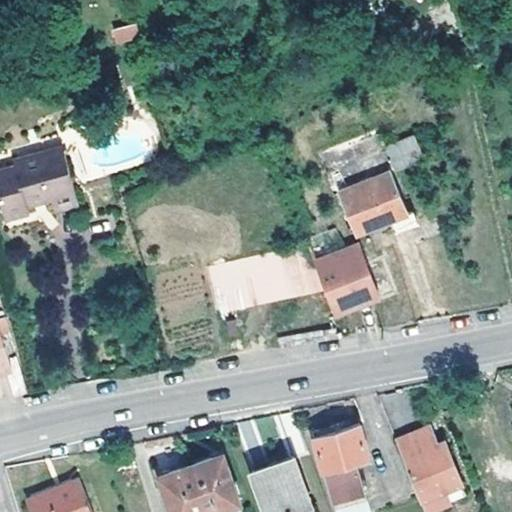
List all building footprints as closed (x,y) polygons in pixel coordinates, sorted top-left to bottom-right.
[(110,30),(115,45),(139,38),(135,23),(110,30)] [(399,137),(410,160),(423,155),(413,132),(399,137)] [(399,137),(387,142),(397,166),(410,160),(399,137)] [(63,153),(38,160),(48,197),(49,202),(52,214),(77,207),(63,153)] [(48,197),(38,160),(36,155),(11,163),(13,169),(0,172),(0,209),(3,221),(26,215),(24,209),(23,203),(46,198),(48,197)] [(412,221),(391,170),(342,190),(359,229),(393,216),(398,226),(412,221)] [(24,209),(47,202),(46,198),(23,203),(24,209)] [(354,235),(310,253),(330,306),(375,288),(364,261),(362,262),(358,253),(359,250),(354,235)] [(217,311),(301,297),(293,250),(210,264),(217,311)] [(0,323),(0,372),(14,368),(0,323)] [(369,452),(360,421),(353,424),(316,435),(324,465),(327,464),(340,511),(372,511),(357,455),(369,452)] [(428,424),(395,437),(419,495),(444,486),(452,482),(436,442),(428,424)] [(443,440),(436,442),(452,482),(459,480),(443,440)] [(201,511),(240,498),(222,450),(160,473),(173,511),(201,511)] [(267,511),(280,511),(310,502),(294,456),(251,470),(267,511)] [(94,511),(79,477),(54,487),(65,509),(65,511),(94,511)] [(444,486),(419,495),(425,510),(449,500),(444,486)] [(34,511),(65,511),(65,509),(54,487),(29,498),(34,511)]
